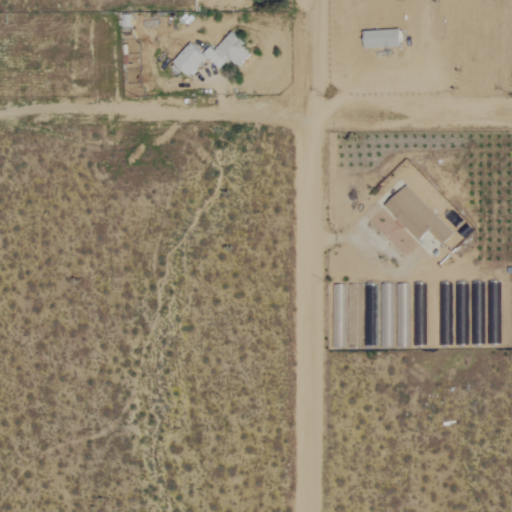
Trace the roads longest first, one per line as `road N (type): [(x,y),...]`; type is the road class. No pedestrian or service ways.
road 1 (track): [(0,118),(511,115)]
road 2 (track): [(309,511),(309,0)]
road 3 (track): [(309,238),(364,239),(396,273),(416,256)]
